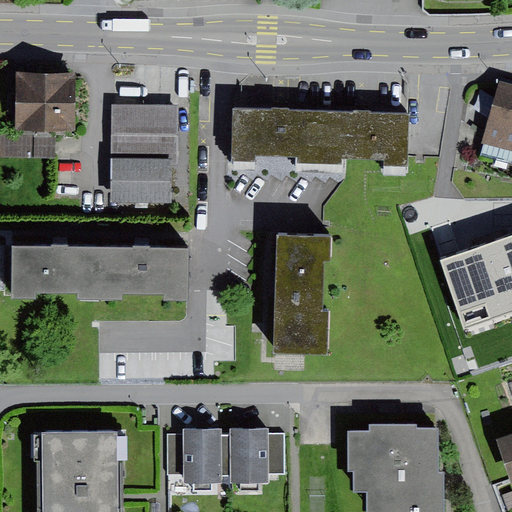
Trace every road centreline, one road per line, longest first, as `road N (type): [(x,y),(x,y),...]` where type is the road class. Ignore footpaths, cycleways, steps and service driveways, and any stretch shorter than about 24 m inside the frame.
road 1 (residential): [(0,395),(442,394),(484,511)]
road 2 (primary): [(511,41),(92,38)]
